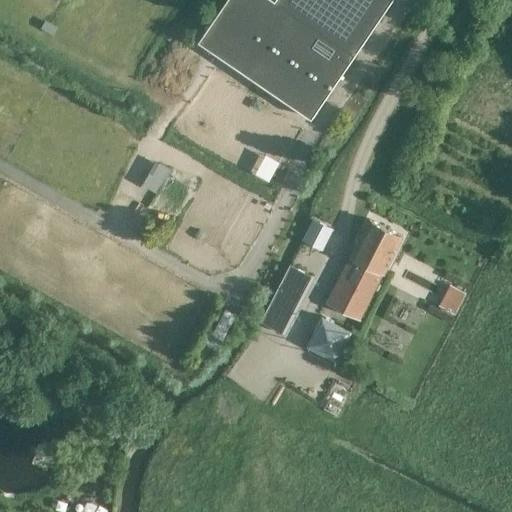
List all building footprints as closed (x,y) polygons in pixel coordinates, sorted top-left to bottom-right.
[(225,0),(198,40),(312,118),(392,0),(225,0)] [(257,170),(270,177),(280,159),(267,152),(257,170)] [(165,194),(178,168),(156,156),(143,182),(165,194)] [(370,218),(327,300),(360,317),(384,272),(403,235),(370,218)] [(306,250),(321,257),(332,232),(318,225),(306,250)] [(450,281),(439,302),(456,310),(467,289),(450,281)] [(352,330),(322,314),(305,346),(336,361),(352,330)] [(104,511),(107,507),(88,498),(80,511),(104,511)]
